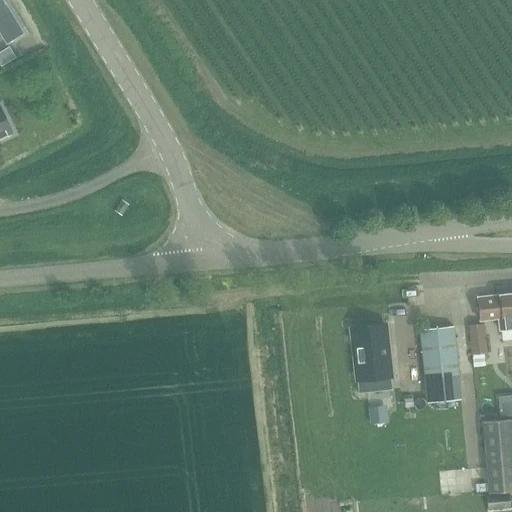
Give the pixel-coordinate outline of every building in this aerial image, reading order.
[(1,0),(0,0),(0,33),(6,44),(23,33),(1,0)] [(15,57),(9,47),(0,52),(0,64),(1,66),(15,57)] [(0,141),(11,137),(0,111),(0,141)] [(479,322),(498,320),(499,331),(511,329),(511,295),(477,299),(479,322)] [(458,375),(453,323),(419,327),(424,378),(458,375)] [(385,325),(351,329),(357,380),(358,392),(368,391),(367,379),(390,377),(385,325)] [(486,355),(483,325),(468,327),(471,357),(486,355)] [(458,375),(424,378),(426,402),(460,399),(458,375)] [(488,494),(511,492),(511,420),(483,422),(488,494)] [(331,477),(318,479),(321,507),(334,506),(331,477)] [(487,509),(510,508),(509,495),(486,497),(487,509)]
